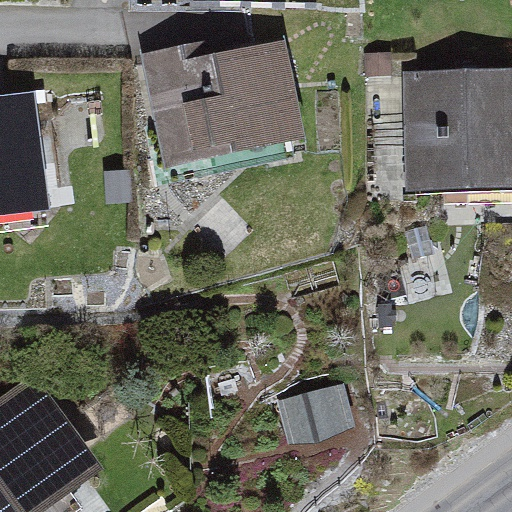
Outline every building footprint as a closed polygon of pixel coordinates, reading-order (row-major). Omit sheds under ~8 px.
[(299,61),(165,92),(187,184),(321,153),(299,61)] [(511,81),(411,86),(417,211),(511,206),(511,81)] [(45,116),(0,121),(0,230),(58,223),(45,116)] [(282,392),(294,433),(358,413),(345,372),(282,392)] [(40,404),(0,433),(0,511),(88,511),(108,498),(40,404)]
